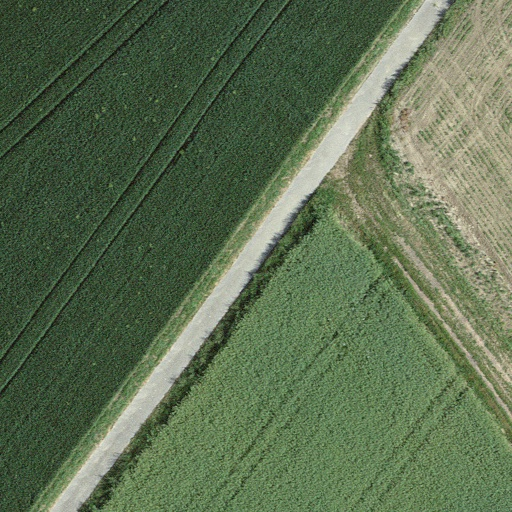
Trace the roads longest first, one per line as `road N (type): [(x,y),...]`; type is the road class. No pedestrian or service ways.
road 1 (track): [(57,511),(430,0)]
road 2 (track): [(326,143),(511,409)]
